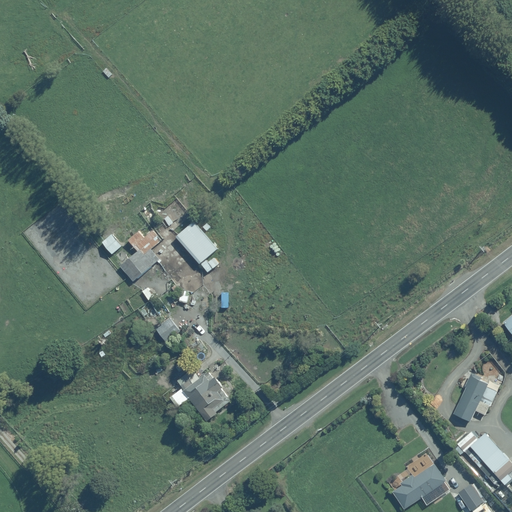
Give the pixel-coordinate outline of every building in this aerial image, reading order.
[(62,201),(24,232),(87,307),(125,276),(62,201)] [(195,220),(177,235),(201,263),(219,248),(195,220)] [(146,254),(163,239),(154,228),(151,231),(152,232),(146,236),(142,230),(130,239),(139,250),(121,265),(134,280),(154,264),(146,254)] [(114,232),(104,240),(114,253),(124,245),(114,232)] [(254,242),(240,243),(241,250),(255,249),(254,242)] [(209,259),(203,263),(209,271),(220,262),(216,256),(210,261),(209,259)] [(149,287),(144,290),(152,302),(158,298),(149,287)] [(140,291),(128,299),(135,310),(148,302),(140,291)] [(171,318),(169,319),(158,329),(169,341),(179,332),(181,330),(171,318)] [(199,365),(179,379),(185,387),(172,396),(180,407),(193,398),(210,420),(220,413),(218,411),(232,400),(224,389),(225,387),(217,377),(211,381),(205,373),(205,374),(199,365)] [(453,413),(469,420),(474,410),(484,415),(489,404),(492,406),(498,392),(487,387),(490,381),(471,373),(453,413)] [(496,470),(509,459),(487,431),(479,438),(473,430),(453,446),(461,456),(467,451),(495,485),(503,479),(496,470)] [(429,492),(447,480),(435,463),(416,477),(413,473),(401,481),(403,484),(393,491),(406,509),(422,498),(426,504),(434,499),(429,492)] [(472,483),(458,492),(470,510),(484,501),(472,483)]
